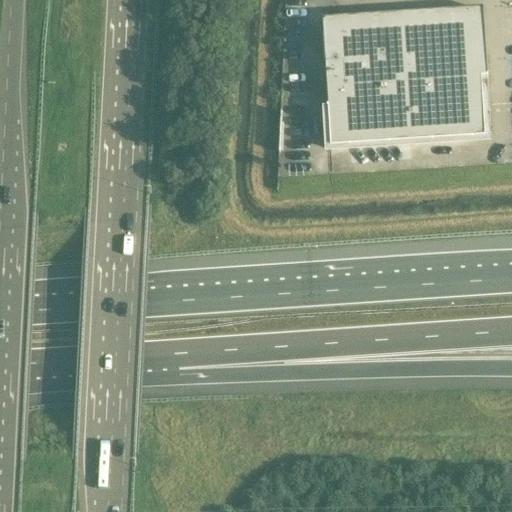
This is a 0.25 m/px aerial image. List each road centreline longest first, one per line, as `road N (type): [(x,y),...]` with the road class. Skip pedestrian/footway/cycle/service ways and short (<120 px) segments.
road 1 (motorway): [(511,280),(0,313)]
road 2 (primary): [(106,511),(133,0)]
road 3 (motorway): [(175,356),(511,333)]
road 4 (motorway): [(175,356),(343,369),(511,369)]
road 5 (primary): [(13,0),(0,229)]
road 6 (motorway): [(0,368),(175,356)]
